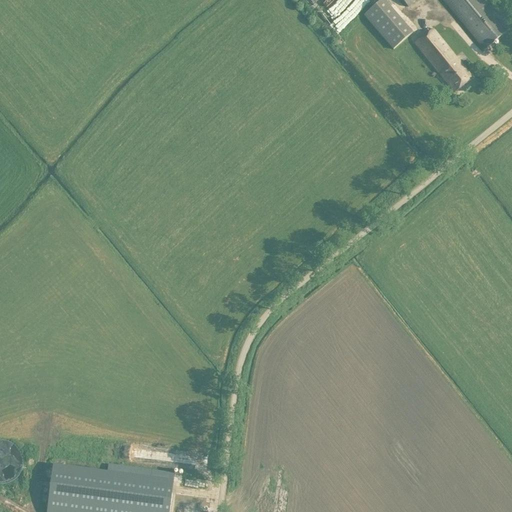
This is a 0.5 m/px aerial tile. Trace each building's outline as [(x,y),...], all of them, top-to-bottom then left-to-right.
[(325,17),(341,0),(322,0),(315,8),(325,17)] [(411,31),(384,0),(377,0),(362,13),(392,47),(411,31)] [(508,27),(485,0),(443,0),(483,47),(508,27)] [(470,76),(431,27),(414,41),(453,90),(470,76)] [(172,479),(173,472),(152,469),(151,477),(172,479)] [(54,511),(167,511),(170,492),(168,491),(170,483),(106,475),(105,483),(50,476),(46,511),(54,511)]
